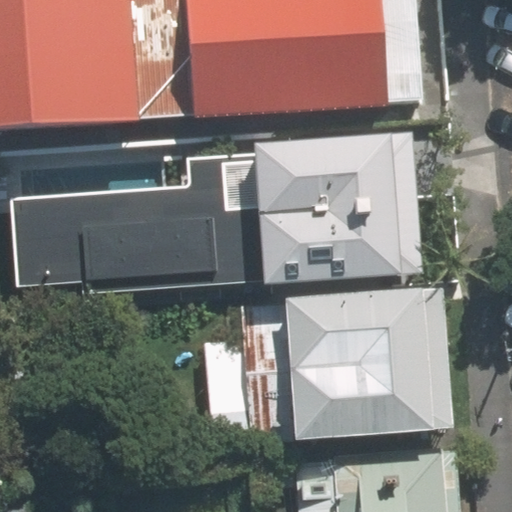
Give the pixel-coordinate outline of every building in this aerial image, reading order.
[(0,0),(0,147),(424,116),(415,0),(0,0)] [(231,294),(232,304),(397,295),(389,157),(224,166),(225,189),(189,191),(195,296),(231,294)] [(172,190),(0,198),(0,297),(177,288),(172,190)] [(202,339),(203,452),(427,449),(425,307),(256,309),(257,363),(224,364),(223,339),(202,339)] [(444,511),(446,455),(419,453),(418,481),(384,480),(384,499),(320,498),(319,511),(444,511)]
